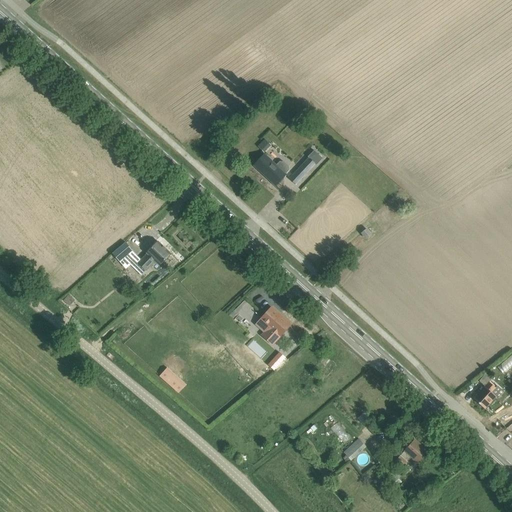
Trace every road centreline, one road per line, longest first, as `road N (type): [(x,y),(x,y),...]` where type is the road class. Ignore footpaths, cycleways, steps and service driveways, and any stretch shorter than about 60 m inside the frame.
road 1 (primary): [(511,469),(0,10)]
road 2 (unclassified): [(272,511),(0,272)]
